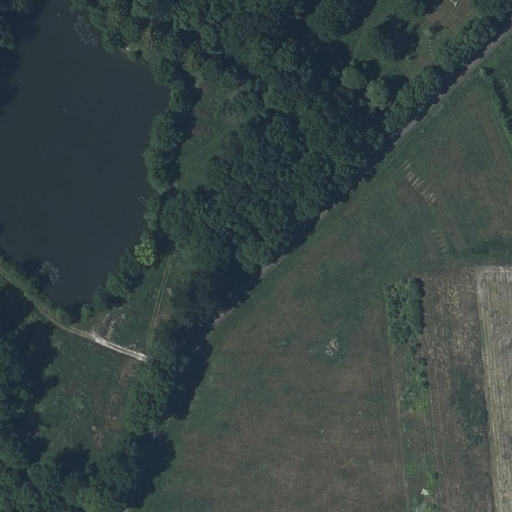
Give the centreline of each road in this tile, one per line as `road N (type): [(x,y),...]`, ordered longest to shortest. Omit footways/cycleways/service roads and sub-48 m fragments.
road 1 (unclassified): [(511,24),(201,336),(124,511)]
road 2 (track): [(182,369),(100,341),(96,329),(100,314),(173,235)]
road 3 (track): [(100,341),(55,318),(0,269)]
